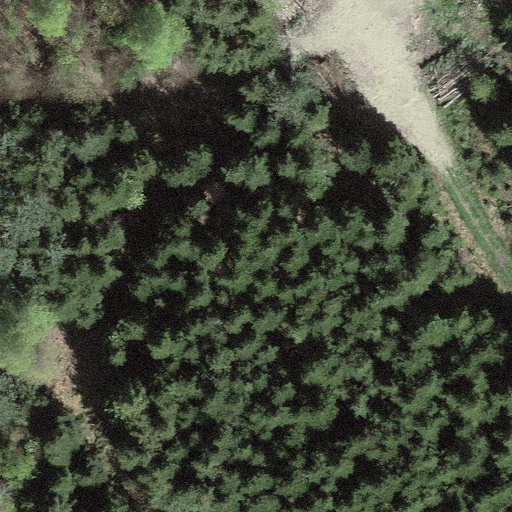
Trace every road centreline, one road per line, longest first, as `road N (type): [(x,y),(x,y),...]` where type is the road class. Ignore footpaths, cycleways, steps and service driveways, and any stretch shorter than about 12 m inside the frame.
road 1 (track): [(0,98),(285,51),(380,0)]
road 2 (track): [(340,0),(511,251)]
